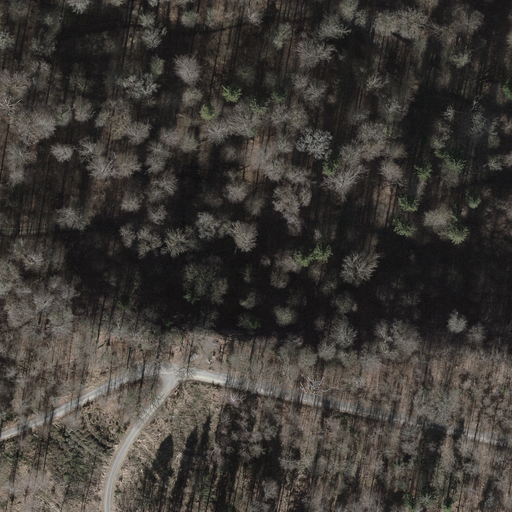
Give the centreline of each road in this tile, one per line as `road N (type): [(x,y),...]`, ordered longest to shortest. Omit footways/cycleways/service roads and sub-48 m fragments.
road 1 (track): [(511,442),(463,425),(152,369),(0,435)]
road 2 (track): [(0,229),(105,228),(182,253),(218,251),(312,222),(406,219),(470,180),(511,178)]
road 3 (track): [(511,108),(437,86),(322,9),(191,26),(68,0)]
road 4 (track): [(177,370),(120,449),(116,511)]
